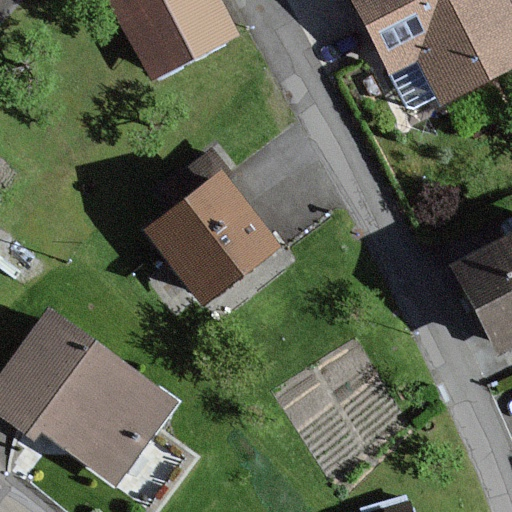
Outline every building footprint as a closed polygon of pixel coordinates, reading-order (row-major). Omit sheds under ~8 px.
[(235,32),(218,0),(115,0),(154,74),(235,32)] [(511,61),(511,11),(506,0),(363,0),(396,65),(424,51),(446,95),(511,61)] [(416,58),(394,68),(411,106),(433,96),(416,58)] [(275,245),(222,177),(151,231),(204,299),(275,245)] [(511,240),(463,266),(504,344),(511,339),(511,240)] [(171,400),(49,315),(0,383),(0,410),(36,435),(42,426),(116,478),(171,400)]
